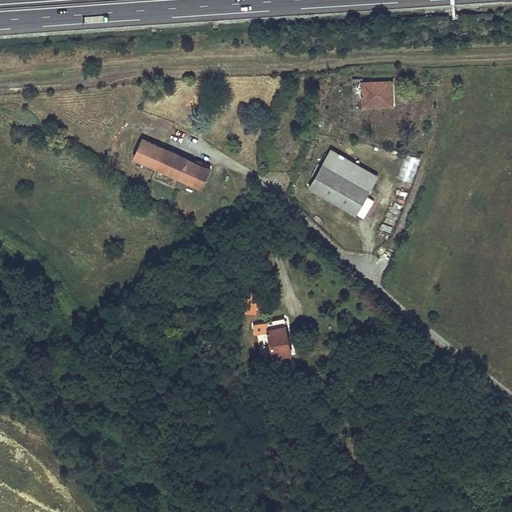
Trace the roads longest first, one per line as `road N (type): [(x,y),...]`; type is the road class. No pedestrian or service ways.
road 1 (track): [(0,87),(217,67),(511,56)]
road 2 (unclassified): [(511,395),(245,171),(135,126)]
road 3 (trunk): [(0,18),(285,0)]
